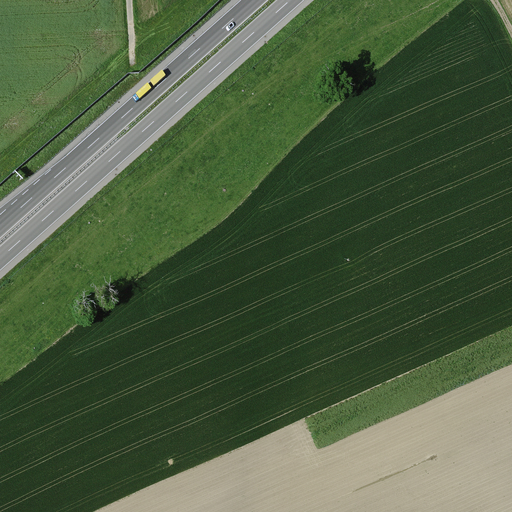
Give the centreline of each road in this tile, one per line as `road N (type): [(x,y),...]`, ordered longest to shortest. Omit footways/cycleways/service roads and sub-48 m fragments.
road 1 (motorway): [(0,258),(290,0)]
road 2 (motorway): [(254,0),(0,226)]
